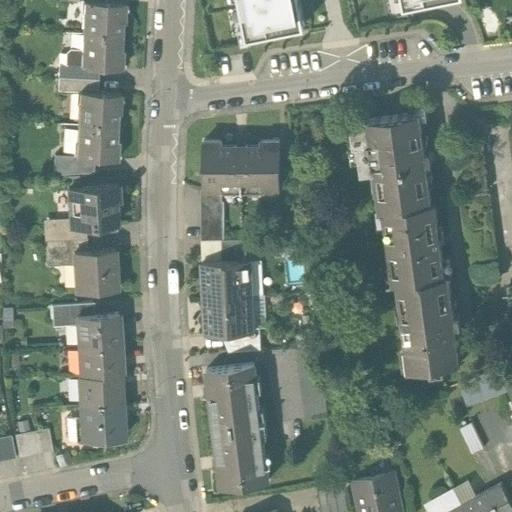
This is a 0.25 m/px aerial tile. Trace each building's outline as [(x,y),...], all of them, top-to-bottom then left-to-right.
[(239,0),(244,24),(248,23),(251,35),(304,24),(299,0),(239,0)] [(126,3),(84,1),(83,3),(86,3),(86,15),(83,14),(82,34),(122,36),(123,22),(125,22),(126,3)] [(122,36),(82,34),(81,51),(70,50),(66,53),(66,65),(80,66),(80,67),(98,68),(122,69),(123,50),(121,50),(122,36)] [(66,65),(59,65),(58,78),(98,80),(98,68),(80,67),(80,66),(66,65)] [(98,80),(58,78),(57,91),(79,92),(79,91),(97,92),(98,80)] [(97,92),(79,91),(79,92),(79,93),(82,93),(81,105),(78,105),(77,124),(117,126),(118,113),(120,113),(121,94),(97,92)] [(419,112),(351,121),(354,144),(358,143),(362,171),(382,169),(385,192),(377,193),(379,209),(388,208),(431,202),(426,163),(431,162),(429,152),(424,152),(419,112)] [(117,126),(77,124),(76,143),(79,143),(78,155),(75,155),(75,156),(75,157),(94,158),(118,159),(119,140),(117,140),(117,126)] [(261,145),(222,145),(222,141),(203,141),(203,189),(222,189),(222,202),(224,202),(224,239),(243,239),(242,181),(261,181),(261,189),(279,189),(279,141),(261,141),(261,145)] [(480,141),(456,145),(457,157),(481,154),(480,141)] [(481,154),(457,157),(459,169),(483,166),(481,154)] [(94,158),(75,157),(75,156),(54,155),(53,175),(93,173),(94,158)] [(483,166),(459,169),(461,181),(484,178),(483,166)] [(484,178),(461,181),(462,194),(486,191),(484,178)] [(117,184),(68,187),(70,225),(70,227),(85,226),(116,224),(114,202),(118,202),(117,184)] [(222,202),(222,189),(203,189),(200,189),(201,240),(224,239),(224,202),(222,202)] [(486,194),(463,197),(473,271),(496,268),(486,194)] [(431,202),(388,208),(390,223),(384,224),(390,269),(396,269),(398,281),(444,275),(434,202),(431,202)] [(70,225),(43,227),(44,241),(86,238),(85,226),(70,227),(70,225)] [(86,238),(44,241),(45,260),(74,258),(74,251),(87,251),(86,238)] [(243,239),(221,240),(222,260),(250,259),(249,239),(243,239)] [(87,251),(74,251),(74,258),(76,290),(115,287),(113,249),(87,251)] [(222,260),(202,261),(203,282),(205,282),(206,297),(245,295),(244,261),(250,260),(250,259),(222,260)] [(496,268),(473,271),(474,284),(498,281),(496,268)] [(398,281),(396,282),(398,298),(406,297),(409,319),(401,320),(405,347),(408,346),(411,369),(460,362),(448,275),(444,275),(398,281)] [(206,297),(204,297),(206,332),(228,331),(246,330),(247,329),(245,295),(206,297)] [(93,302),(51,304),(52,317),(76,316),(76,315),(94,314),(93,302)] [(94,314),(76,315),(76,316),(78,344),(120,342),(118,312),(94,314)] [(259,328),(247,329),(246,330),(228,331),(229,352),(260,349),(259,328)] [(120,342),(78,344),(79,374),(119,371),(121,371),(120,342)] [(318,345),(296,348),(305,419),(328,415),(318,345)] [(254,362),(206,368),(214,427),(261,421),(254,362)] [(485,372),(459,382),(467,405),(510,389),(505,378),(506,377),(502,366),(485,372)] [(79,374),(77,374),(79,403),(121,400),(119,371),(79,374)] [(121,400),(79,403),(80,416),(66,417),(67,440),(123,436),(121,400)] [(261,421),(214,427),(221,485),(268,480),(261,421)] [(472,422),(459,428),(471,453),(484,447),(472,422)] [(48,428),(36,430),(41,451),(52,449),(48,428)] [(36,430),(25,432),(30,454),(41,451),(36,430)] [(25,432),(14,434),(19,456),(30,454),(25,432)] [(10,435),(0,436),(0,439),(4,459),(15,457),(10,435)] [(394,471),(353,480),(359,511),(381,511),(401,508),(394,471)] [(347,511),(340,480),(316,484),(320,511),(347,511)] [(511,511),(511,502),(501,482),(446,511),(511,511)]
